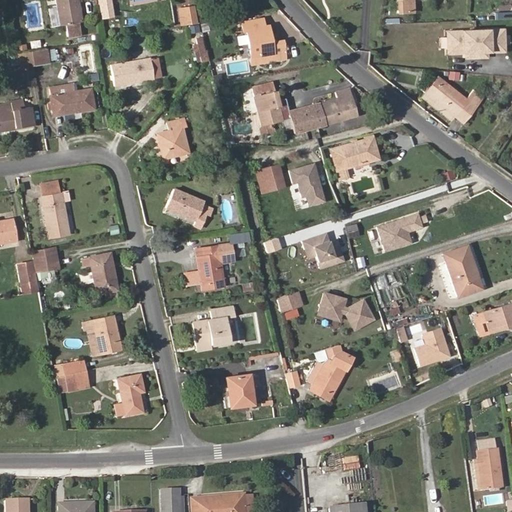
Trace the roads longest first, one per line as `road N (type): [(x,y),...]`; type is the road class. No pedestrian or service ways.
road 1 (residential): [(0,169),(90,154),(121,171),(185,455)]
road 2 (tertiary): [(185,455),(367,423),(511,358)]
road 3 (residential): [(511,191),(343,60),(285,0)]
road 4 (tertiary): [(0,460),(185,455)]
